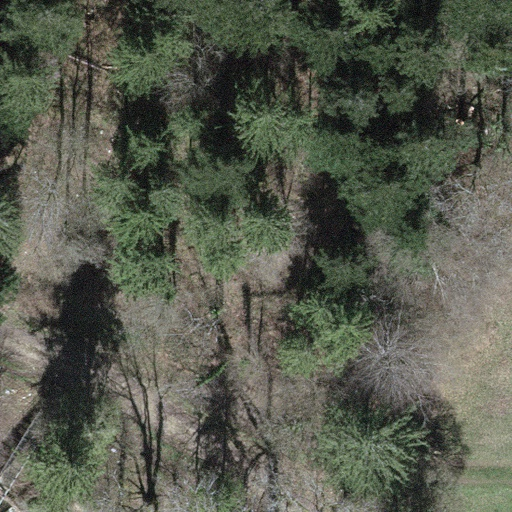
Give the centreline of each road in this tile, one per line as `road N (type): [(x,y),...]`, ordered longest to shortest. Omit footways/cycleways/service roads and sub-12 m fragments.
road 1 (track): [(154,425),(228,447),(511,465)]
road 2 (track): [(76,379),(154,425),(264,511)]
